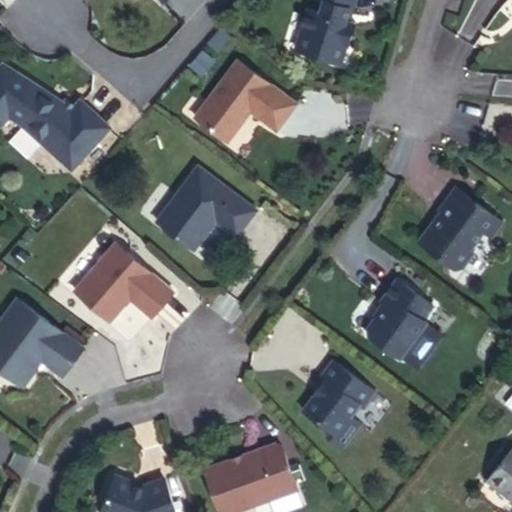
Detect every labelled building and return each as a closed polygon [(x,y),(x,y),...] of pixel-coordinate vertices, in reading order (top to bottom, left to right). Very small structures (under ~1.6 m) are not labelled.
[(151,0),(164,11),(172,0),(151,0)] [(343,55),(351,29),(340,24),(342,14),(347,15),(350,0),(311,0),(310,4),(315,7),(312,18),(300,14),(292,37),(297,39),(293,57),(331,70),(336,53),(343,55)] [(297,104),(236,62),(195,117),(228,143),(252,112),(279,132),(297,104)] [(107,130),(77,102),(66,112),(58,104),(0,67),(0,126),(5,120),(20,128),(68,172),(107,130)] [(229,225),(248,196),(188,156),(149,216),(186,241),(209,209),(229,225)] [(485,238),(496,224),(448,187),(430,208),(433,218),(427,224),(423,222),(409,240),(441,269),(455,269),(466,253),(464,249),(479,234),(485,238)] [(152,310),(172,282),(112,235),(72,289),(110,319),(130,293),(152,310)] [(364,341),(393,364),(394,362),(410,375),(437,343),(422,330),(423,328),(418,324),(428,311),(393,281),(376,303),(376,308),(361,329),(364,341)] [(82,352),(15,304),(0,323),(0,379),(19,395),(40,368),(60,381),(82,352)] [(131,305),(112,328),(130,342),(148,319),(131,305)] [(344,422),(352,410),(357,414),(369,397),(328,365),(315,381),(320,384),(295,412),(323,434),(319,441),(335,454),(354,430),(344,422)] [(511,444),(503,437),(475,473),(511,504),(511,503),(511,444)] [(248,511),(283,504),(271,454),(196,472),(205,511),(248,511)] [(171,511),(161,478),(137,485),(129,484),(131,479),(111,470),(94,510),(97,511),(171,511)]
